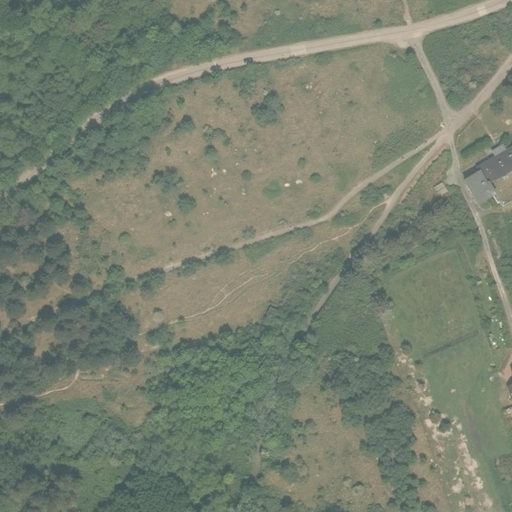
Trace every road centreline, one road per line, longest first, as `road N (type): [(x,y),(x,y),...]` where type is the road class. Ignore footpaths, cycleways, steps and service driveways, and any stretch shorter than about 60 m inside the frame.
road 1 (unknown): [(388,204),(343,239),(241,281),(208,310),(86,362),(66,393),(0,408)]
road 2 (track): [(249,511),(277,375),(388,204),(449,130)]
